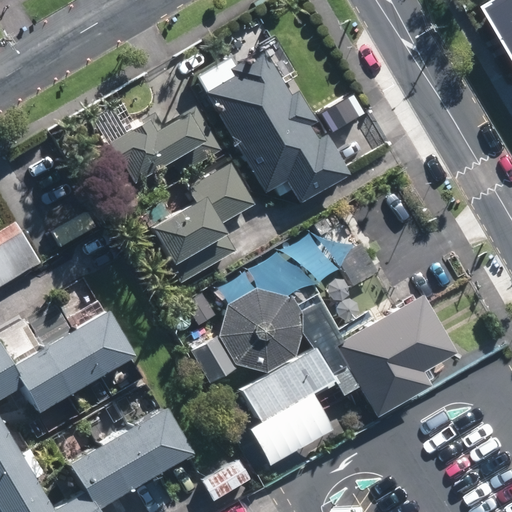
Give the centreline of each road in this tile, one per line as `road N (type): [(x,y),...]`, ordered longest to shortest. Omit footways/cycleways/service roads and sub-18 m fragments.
road 1 (residential): [(511,219),(383,0)]
road 2 (residential): [(133,0),(0,80)]
